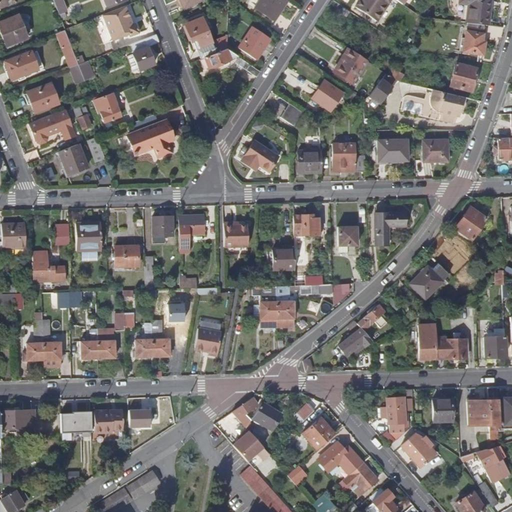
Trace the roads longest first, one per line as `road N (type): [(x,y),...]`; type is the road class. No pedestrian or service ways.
road 1 (residential): [(256,384),(278,376),(386,279),(458,188)]
road 2 (residential): [(458,188),(196,195)]
road 3 (residential): [(0,392),(256,384)]
road 4 (residential): [(55,511),(256,384)]
road 5 (residential): [(316,381),(511,376)]
road 6 (residential): [(319,0),(215,159)]
road 7 (residential): [(316,381),(430,511)]
road 8 (residential): [(152,0),(215,159)]
road 9 (residential): [(196,195),(30,200)]
road 10 (residential): [(511,40),(458,188)]
